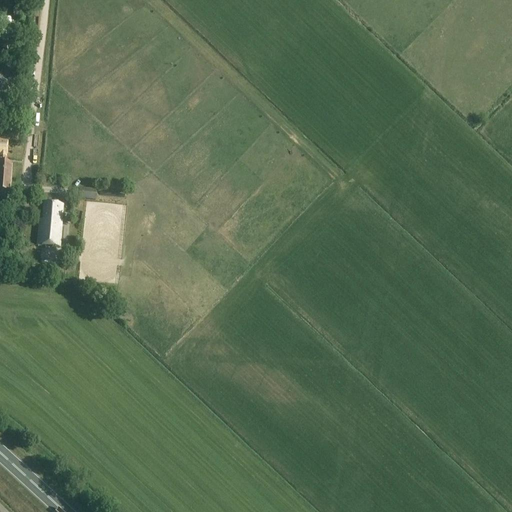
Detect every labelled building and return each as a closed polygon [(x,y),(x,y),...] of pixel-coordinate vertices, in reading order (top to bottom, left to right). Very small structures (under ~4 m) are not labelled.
[(12,52),(13,39),(3,38),(1,51),(12,52)] [(0,94),(8,81),(0,75),(0,94)] [(7,158),(8,141),(0,140),(0,158),(1,158),(0,163),(0,192),(11,193),(13,164),(6,164),(7,158)] [(95,202),(96,190),(80,189),(79,201),(95,202)] [(61,249),(64,206),(44,205),(43,221),(40,221),(38,247),(61,249)] [(36,275),(37,268),(24,267),(24,274),(36,275)]
